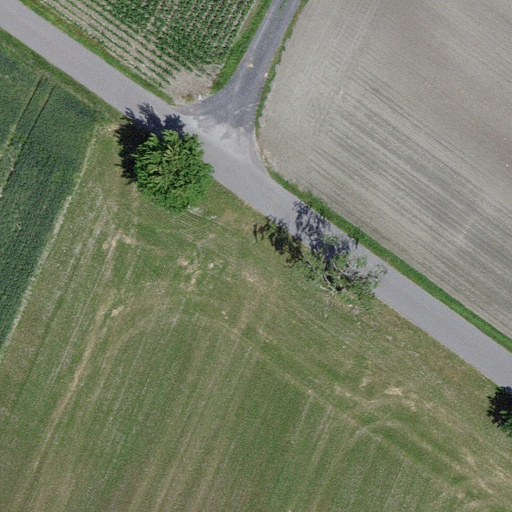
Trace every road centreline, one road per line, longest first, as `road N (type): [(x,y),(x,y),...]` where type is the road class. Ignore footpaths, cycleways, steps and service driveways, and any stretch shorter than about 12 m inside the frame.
road 1 (track): [(511,377),(0,8)]
road 2 (track): [(299,0),(217,164)]
